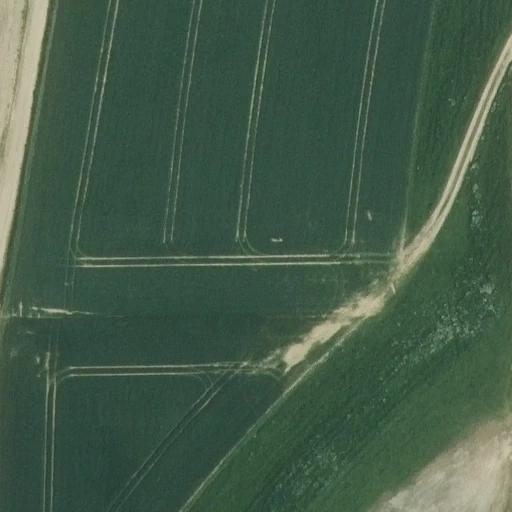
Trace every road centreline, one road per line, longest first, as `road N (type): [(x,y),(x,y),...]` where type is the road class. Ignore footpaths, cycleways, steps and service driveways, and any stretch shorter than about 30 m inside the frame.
road 1 (track): [(37,0),(0,224)]
road 2 (track): [(422,245),(511,48)]
